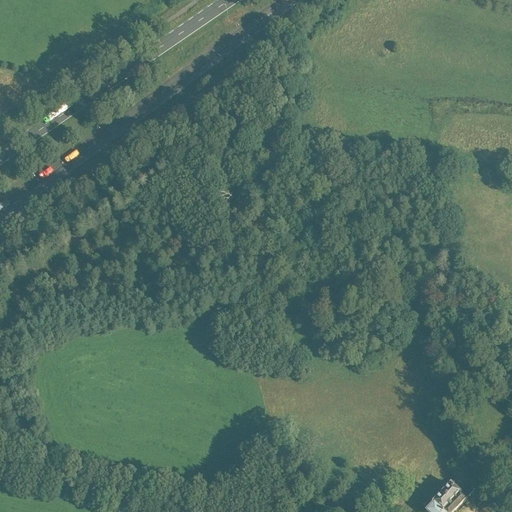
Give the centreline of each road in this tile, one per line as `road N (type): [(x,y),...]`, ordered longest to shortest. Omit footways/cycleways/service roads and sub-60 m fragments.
road 1 (primary): [(0,212),(293,0)]
road 2 (primary): [(216,0),(0,156)]
